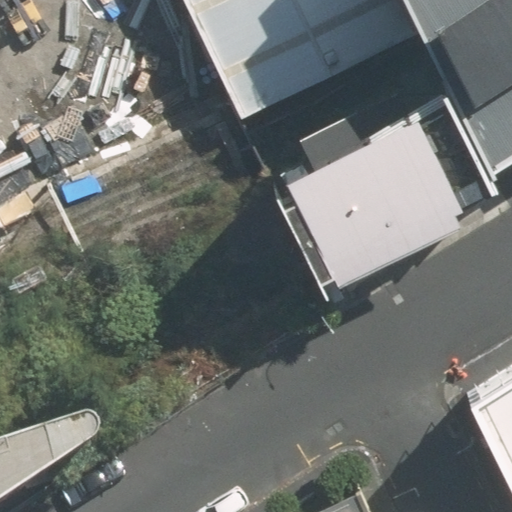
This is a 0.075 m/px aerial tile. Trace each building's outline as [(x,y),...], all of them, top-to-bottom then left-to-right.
[(0,0),(0,318),(258,199),(159,0),(0,0)] [(177,0),(231,117),(423,19),(413,0),(177,0)] [(511,0),(413,0),(423,19),(494,159),(511,147),(511,0)] [(266,171),(315,275),(458,209),(409,105),(266,171)] [(511,369),(470,397),(511,481),(511,369)] [(0,503),(76,453),(78,449),(81,443),(80,437),(75,432),(70,430),(62,430),(0,450),(0,503)] [(369,511),(358,487),(304,511),(369,511)]
